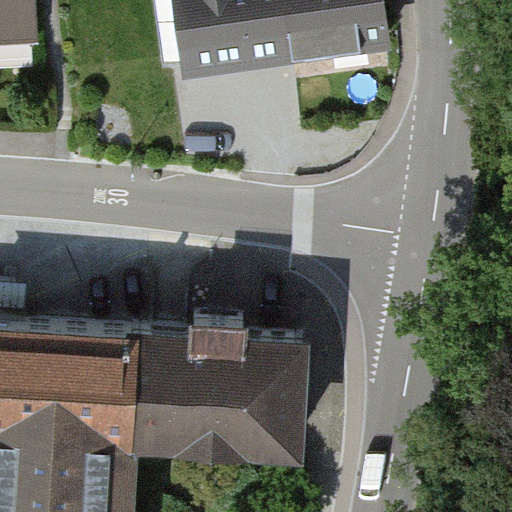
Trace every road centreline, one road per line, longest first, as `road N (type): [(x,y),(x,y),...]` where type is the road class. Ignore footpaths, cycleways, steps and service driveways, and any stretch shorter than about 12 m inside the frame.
road 1 (residential): [(0,185),(247,211),(431,242)]
road 2 (tertiary): [(382,511),(431,242)]
road 3 (tertiary): [(431,242),(449,110),(452,0)]
